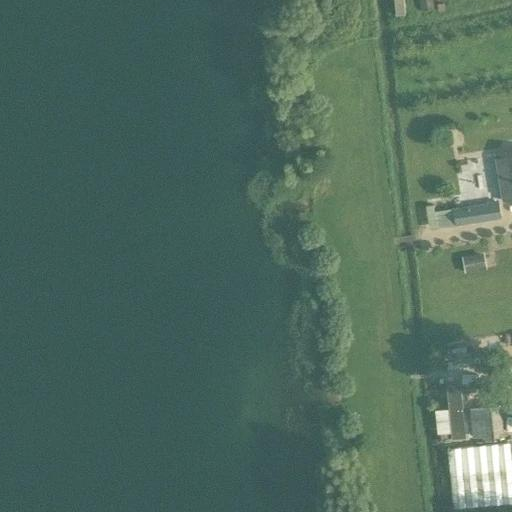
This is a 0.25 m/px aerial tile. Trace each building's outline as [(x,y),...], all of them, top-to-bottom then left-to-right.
[(391,0),(393,12),(404,11),(402,0),(391,0)] [(432,0),(420,0),(422,10),(434,8),(432,0)] [(511,151),(494,154),(502,201),(511,199),(511,151)] [(453,209),(456,225),(500,218),(498,202),(453,209)] [(481,251),(461,255),(463,271),(484,268),(481,251)] [(467,406),(473,406),(471,384),(444,385),(445,407),(433,408),(435,436),(469,434),(467,406)] [(499,439),(501,439),(501,437),(503,437),(499,406),(471,409),(474,437),(485,436),(485,439),(499,437),(499,439)] [(453,509),(511,502),(511,468),(509,443),(447,449),(453,509)]
